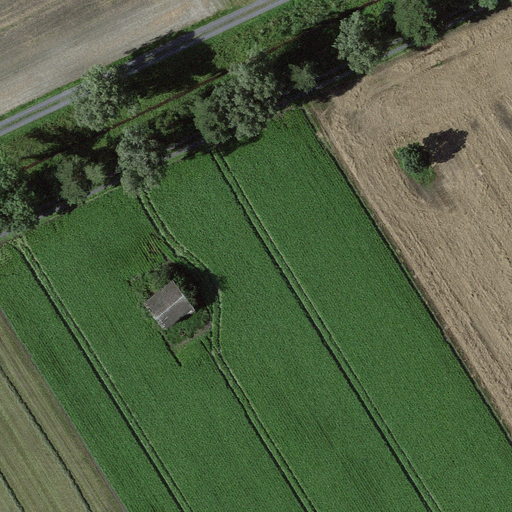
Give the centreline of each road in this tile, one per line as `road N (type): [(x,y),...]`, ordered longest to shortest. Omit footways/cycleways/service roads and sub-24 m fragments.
road 1 (track): [(496,0),(0,234)]
road 2 (track): [(274,0),(0,131)]
